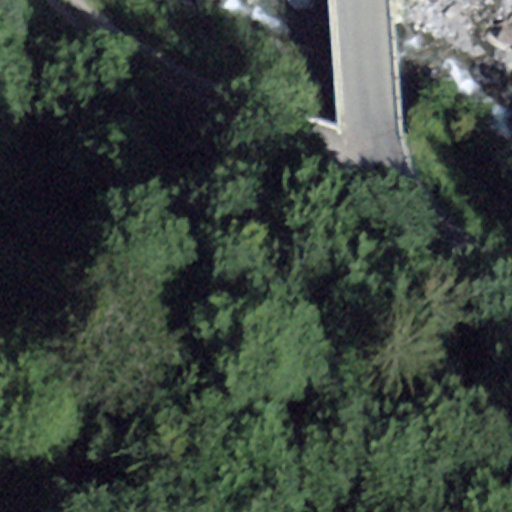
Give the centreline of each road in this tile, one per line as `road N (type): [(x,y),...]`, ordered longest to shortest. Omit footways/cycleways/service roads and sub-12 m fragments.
road 1 (tertiary): [(359,0),(370,139),(390,202),(440,256),(511,300)]
road 2 (track): [(378,171),(133,64),(73,0)]
